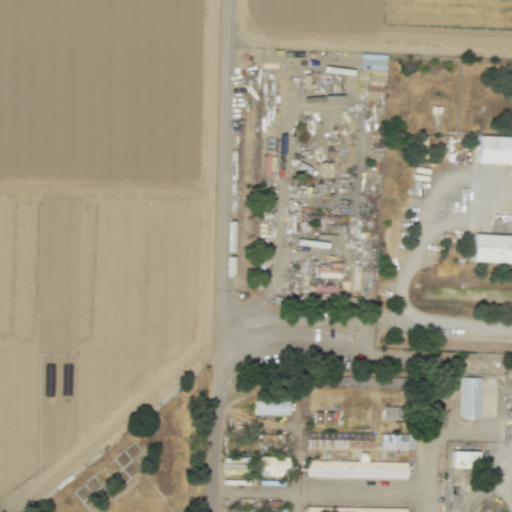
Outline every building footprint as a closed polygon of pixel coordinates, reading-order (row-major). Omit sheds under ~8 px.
[(359,68),(385,69),(385,54),(360,53),(359,68)] [(478,135),(511,136),(511,163),(476,162),(478,135)] [(474,233),(511,234),(511,261),(472,260),(474,233)] [(341,262),(327,262),(327,266),(315,266),(314,276),(340,277),(341,262)] [(461,377),(483,378),(482,419),(460,419),(461,377)] [(288,400),(254,399),(253,414),(287,415),(288,400)] [(313,422),(331,421),(330,411),(313,412),(313,422)] [(403,449),(404,436),(380,436),(380,449),(403,449)] [(450,467),(476,468),(477,451),(451,450),(450,467)] [(287,456),(260,455),(259,476),(286,476),(287,456)] [(309,462),(407,463),(407,479),(309,479),(309,462)]
